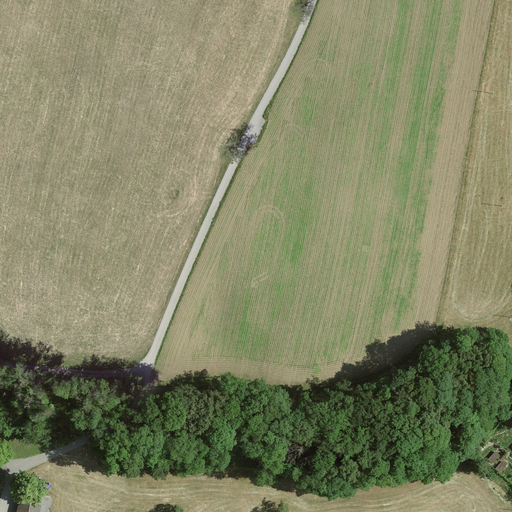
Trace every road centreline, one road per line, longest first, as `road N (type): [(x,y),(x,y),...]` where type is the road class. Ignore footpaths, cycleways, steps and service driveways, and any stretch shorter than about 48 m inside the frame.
road 1 (unclassified): [(1,511),(14,469),(133,412),(179,288),(312,0)]
road 2 (track): [(0,361),(49,371),(146,372)]
